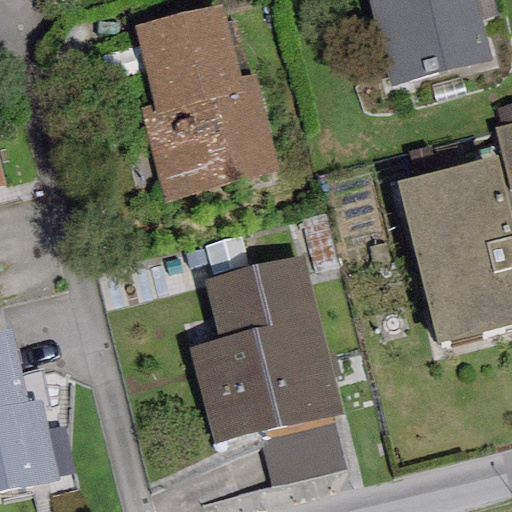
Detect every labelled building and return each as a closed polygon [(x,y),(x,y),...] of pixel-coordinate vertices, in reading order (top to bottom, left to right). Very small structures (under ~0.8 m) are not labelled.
[(366,0),(390,90),(492,64),(482,26),(497,22),(491,0),(366,0)] [(221,10),(133,33),(154,110),(140,114),(164,204),(279,175),(254,80),(240,83),(221,10)] [(511,129),(461,143),(469,174),(496,167),(504,196),(511,194),(511,129)] [(469,174),(397,191),(437,352),(511,333),(511,230),(504,196),(496,167),(469,174)] [(302,260),(205,284),(221,347),(191,354),(215,451),(258,440),(334,421),(342,419),(302,260)] [(11,335),(0,337),(0,497),(59,484),(41,404),(27,408),(11,335)] [(346,472),(334,421),(258,440),(271,490),(346,472)]
